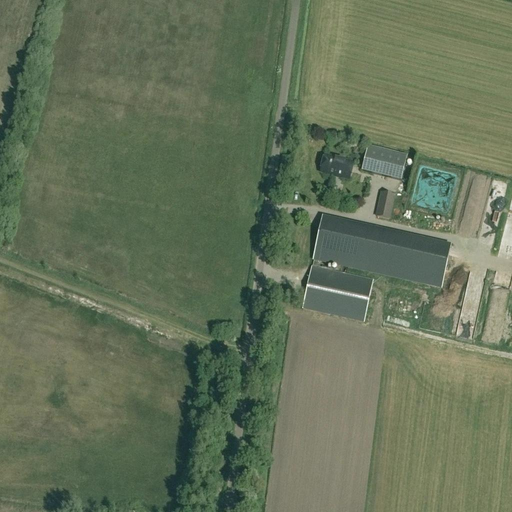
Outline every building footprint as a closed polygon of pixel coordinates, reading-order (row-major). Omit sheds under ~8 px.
[(401,181),(407,157),(368,148),(362,172),(401,181)] [(354,164),(325,156),(320,173),(349,181),(354,164)] [(454,173),(423,166),(414,206),(424,208),(426,199),(447,204),(454,173)] [(391,214),(393,201),(384,199),(381,212),(391,214)] [(323,218),(314,259),(441,288),(451,246),(323,218)] [(373,281),(312,267),(303,309),(364,323),(373,281)] [(471,339),(474,329),(463,325),(460,335),(471,339)]
